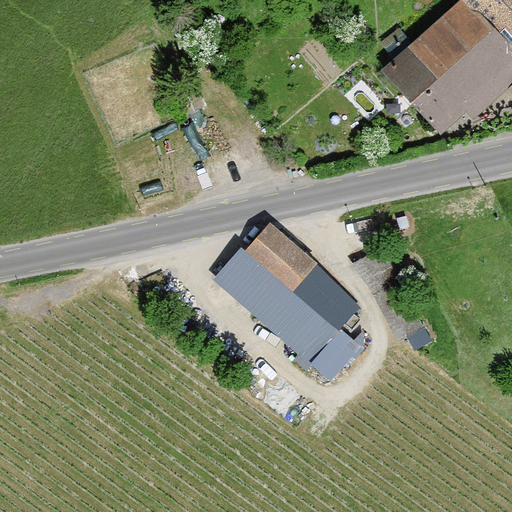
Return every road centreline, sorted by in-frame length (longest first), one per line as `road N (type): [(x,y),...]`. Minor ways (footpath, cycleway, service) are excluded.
road 1 (tertiary): [(0,265),(511,157)]
road 2 (unknown): [(275,360),(237,327),(161,232)]
